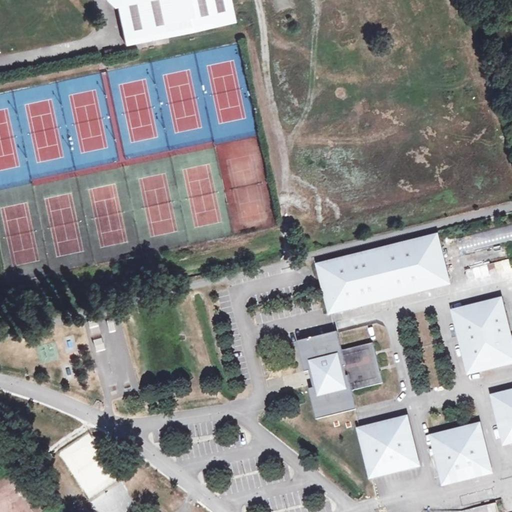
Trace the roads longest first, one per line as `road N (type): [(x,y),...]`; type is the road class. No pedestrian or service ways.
road 1 (unknown): [(511,302),(499,283),(388,314),(409,403)]
road 2 (unknown): [(433,496),(496,476),(477,383)]
